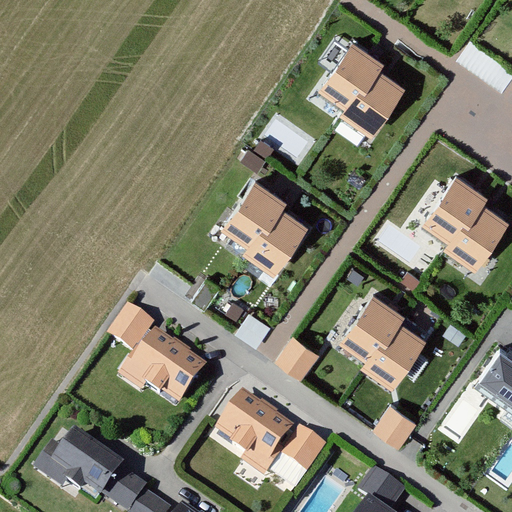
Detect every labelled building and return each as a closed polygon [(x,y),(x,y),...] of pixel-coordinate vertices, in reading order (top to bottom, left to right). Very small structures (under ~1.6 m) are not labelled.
[(382,63),(351,42),(321,88),(346,104),(341,112),(371,132),(401,87),(377,71),(382,63)] [(274,149),(262,141),(254,154),(248,151),(241,163),(259,174),(274,149)] [(486,195),(455,174),(424,219),(449,236),(444,243),(474,263),(505,218),(481,202),(486,195)] [(286,204),(256,183),(225,228),(250,245),(245,253),(275,273),(305,228),(281,212),(286,204)] [(219,290),(207,282),(193,303),(205,311),(219,290)] [(402,314),(371,293),(340,338),(365,355),(360,362),(390,383),(421,338),(397,321),(402,314)] [(152,325),(127,307),(106,336),(131,354),(152,325)] [(271,329),(251,316),(237,337),(257,350),(271,329)] [(206,365),(158,335),(140,363),(135,360),(127,373),(143,383),(147,377),(183,401),(206,365)] [(320,357),(295,339),(278,363),(303,381),(320,357)] [(511,354),(499,345),(478,375),(511,397),(511,354)] [(295,429),(244,395),(221,429),(253,450),(248,457),(267,469),(295,429)] [(418,423),(393,405),(376,429),(401,447),(418,423)] [(325,450),(300,432),(283,456),(308,474),(325,450)] [(123,466),(79,437),(76,442),(64,434),(42,467),(66,483),(70,477),(85,486),(89,480),(107,491),(121,469),(123,466)] [(135,511),(174,511),(142,491),(145,485),(121,469),(107,491),(137,510),(135,511)] [(402,490),(376,473),(365,490),(391,507),(402,490)]
